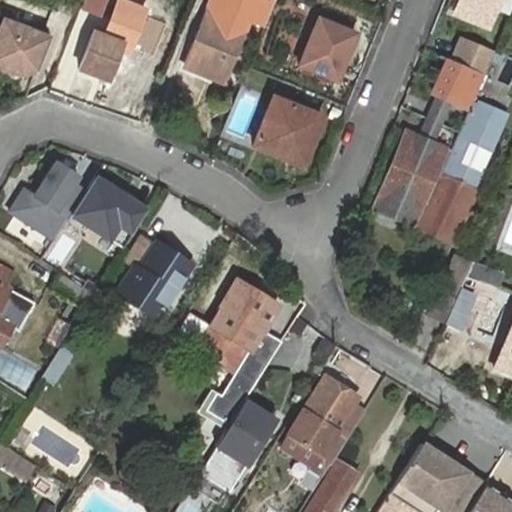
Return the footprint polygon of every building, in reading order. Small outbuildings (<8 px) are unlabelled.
[(85,0),(81,13),(100,20),(107,0),(85,0)] [(252,14),(227,3),(218,0),(213,0),(185,64),(223,81),(252,14)] [(253,0),(227,0),(227,3),(252,14),(257,2),(253,0)] [(459,0),(453,15),(486,28),(497,0),(459,0)] [(334,68),(339,71),(354,35),(317,21),(299,68),(329,80),(334,68)] [(35,75),(48,40),(1,23),(0,25),(0,72),(16,78),(35,75)] [(109,81),(123,46),(92,34),(79,70),(109,81)] [(459,39),(450,61),(461,65),(482,73),(491,52),(459,39)] [(471,97),(482,73),(461,65),(451,89),(471,97)] [(334,82),(339,71),(334,68),(329,80),(334,82)] [(273,100),(256,142),(282,152),(279,160),(300,167),(320,119),(273,100)] [(447,133),(454,136),(464,113),(457,110),(447,133)] [(468,117),(421,223),(454,237),(474,191),(467,188),(472,175),(466,172),(483,134),(488,136),(492,127),(468,117)] [(402,132),(381,185),(421,202),(441,155),(444,156),(447,150),(402,132)] [(282,152),(256,142),(253,149),(279,160),(282,152)] [(66,222),(72,213),(61,205),(74,184),(78,177),(55,163),(34,196),(24,190),(10,212),(54,241),(66,222)] [(121,250),(144,212),(132,204),(135,199),(111,184),(108,189),(94,180),(86,192),(72,213),(66,222),(81,232),(85,226),(121,250)] [(72,213),(86,192),(74,184),(61,205),(72,213)] [(168,260),(172,253),(155,242),(154,245),(141,236),(126,262),(134,267),(117,295),(157,320),(187,272),(168,260)] [(191,265),(172,253),(168,260),(187,272),(191,265)] [(458,261),(452,273),(466,277),(471,266),(458,261)] [(0,347),(2,348),(13,330),(14,329),(0,320),(0,309),(11,290),(6,288),(13,276),(0,268),(0,347)] [(81,287),(58,273),(48,290),(71,304),(81,287)] [(452,308),(466,277),(452,273),(440,302),(452,308)] [(222,305),(209,327),(196,348),(231,370),(259,328),(261,329),(276,306),(236,280),(220,304),(222,305)] [(106,293),(98,287),(93,295),(86,306),(95,312),(106,293)] [(18,333),(34,304),(11,290),(0,309),(0,320),(14,329),(13,330),(18,333)] [(440,302),(433,319),(445,324),(446,322),(452,308),(440,302)] [(511,309),(490,369),(511,376),(511,309)] [(52,358),(63,365),(71,353),(61,346),(52,358)] [(52,358),(40,377),(52,384),(63,365),(52,358)] [(299,421),(283,448),(315,469),(355,406),(358,399),(326,379),(299,421)] [(245,400),(216,446),(244,464),(273,418),(245,400)] [(355,406),(315,469),(326,476),(359,422),(365,412),(355,406)] [(227,418),(213,410),(188,448),(191,450),(185,459),(194,464),(199,455),(203,457),(227,418)] [(425,441),(421,448),(443,462),(446,455),(425,441)] [(0,468),(26,482),(36,463),(0,444),(0,468)] [(421,448),(378,511),(434,511),(439,504),(444,508),(469,470),(446,455),(443,462),(421,448)] [(275,450),(264,467),(282,478),(292,461),(275,450)] [(332,511),(356,475),(338,463),(306,511),(332,511)] [(444,508),(449,511),(473,473),(469,470),(444,508)] [(449,511),(450,511),(466,511),(486,481),(473,473),(449,511)] [(511,511),(511,496),(486,481),(466,511),(511,511)]
